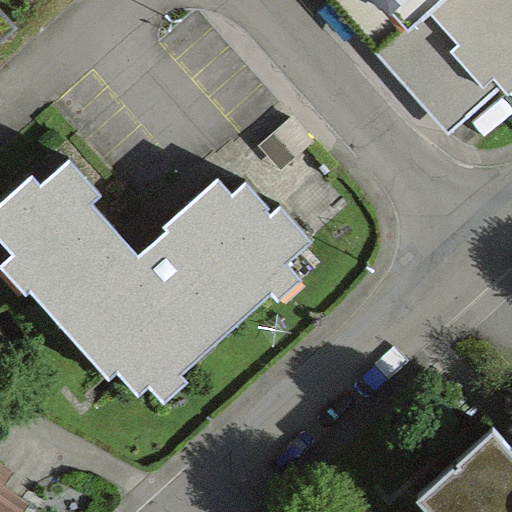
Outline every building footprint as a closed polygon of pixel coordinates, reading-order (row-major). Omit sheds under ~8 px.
[(0,0),(0,42),(25,21),(6,0),(0,0)] [(511,0),(373,0),(479,117),(511,87),(511,0)] [(115,372),(122,365),(145,391),(157,380),(173,399),(196,379),(189,372),(280,291),(288,301),(313,279),(295,259),(319,237),(292,207),(284,214),(256,183),(244,193),(231,179),(146,255),(136,244),(99,203),(110,193),(80,159),(55,181),(45,171),(0,211),(0,231),(22,255),(11,266),(34,292),(39,288),(115,372)] [(511,511),(511,438),(501,426),(424,494),(440,511),(511,511)] [(0,511),(31,511),(37,503),(10,483),(21,468),(0,454),(0,453),(0,511)]
